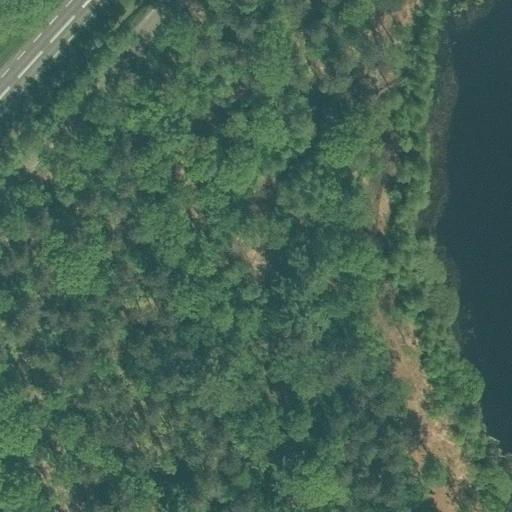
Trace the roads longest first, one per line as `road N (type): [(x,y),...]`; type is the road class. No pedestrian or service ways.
road 1 (unclassified): [(0,188),(174,0)]
road 2 (primary): [(0,94),(88,0)]
